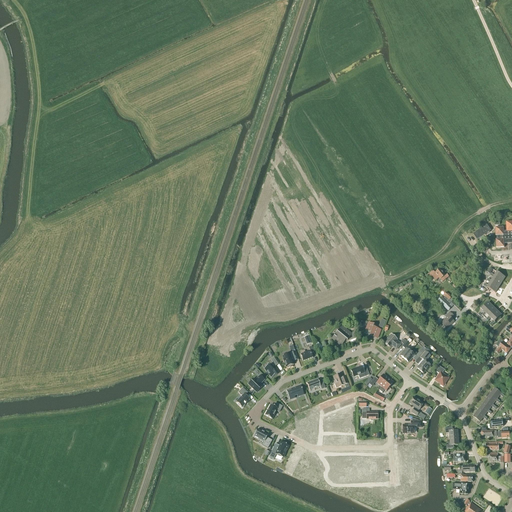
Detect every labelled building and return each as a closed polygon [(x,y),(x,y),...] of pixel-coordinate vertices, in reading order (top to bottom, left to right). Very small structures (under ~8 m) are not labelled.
[(511,222),(506,222),(507,231),(503,232),(503,228),(495,228),(496,236),(497,236),(497,240),(496,240),(496,248),(504,248),(504,244),(511,243),(511,222)] [(491,231),(487,225),(473,235),(477,241),(491,231)] [(431,278),(432,277),(436,281),(439,278),(440,280),(442,282),(445,279),(444,278),(443,278),(445,276),(439,269),(435,273),(434,273),(435,272),(433,270),(428,275),(431,278)] [(494,277),(502,283),(505,277),(497,272),(495,276),(491,274),(490,276),(493,278),(494,277)] [(499,288),(502,283),(494,277),(493,278),(491,281),(488,279),(487,281),(490,283),(490,282),(499,288)] [(490,282),(490,283),(488,286),(485,284),(483,286),(487,288),(495,293),(499,288),(490,282)] [(451,297),(446,293),(443,296),(445,297),(444,298),(449,303),(452,299),(451,299),(452,297),(451,297)] [(484,317),(485,316),(493,307),(488,302),(482,309),(485,312),(482,315),(484,317)] [(493,307),(485,316),(488,318),(486,320),(488,321),(491,318),(490,318),(497,311),(493,307)] [(502,315),(497,311),(490,318),(491,318),(493,321),(490,324),(492,326),(495,322),(502,315)] [(454,317),(449,313),(445,317),(446,318),(441,324),(446,329),(450,325),(451,325),(454,322),(451,320),(454,317)] [(369,336),(374,338),(375,335),(378,336),(380,330),(377,329),(373,327),(374,325),(369,323),(366,331),(371,333),(369,336)] [(342,326),(341,327),(332,339),(341,347),(346,340),(347,341),(357,338),(354,332),(352,334),(342,326)] [(391,336),(384,343),(390,348),(392,346),(396,350),(400,345),(396,341),(396,340),(391,336)] [(500,340),(496,346),(499,348),(496,352),(498,354),(502,350),(507,354),(511,348),(508,346),(500,340)] [(404,360),(410,352),(408,350),(410,348),(408,346),(401,355),(401,357),(404,360)] [(310,351),(300,355),(303,362),(313,358),(311,354),(314,352),(312,347),(309,348),(310,351)] [(413,354),(410,352),(404,360),(408,362),(409,362),(412,358),(416,361),(425,351),(422,348),(415,356),(417,353),(415,352),(413,354)] [(425,352),(420,358),(417,362),(420,365),(417,369),(423,374),(430,365),(426,362),(430,356),(425,352)] [(293,353),(282,357),(286,368),(287,367),(287,368),(291,367),(290,366),(293,365),(292,362),(295,361),(293,353)] [(264,369),(269,376),(269,375),(271,379),(277,375),(274,370),(274,369),(273,367),(274,366),(275,367),(278,364),(274,358),(270,360),(273,364),(271,365),(271,364),(264,369)] [(351,371),(353,378),(358,376),(359,379),(369,376),(366,368),(363,369),(362,367),(351,371)] [(445,370),(439,367),(436,372),(439,374),(435,381),(441,385),(440,385),(443,387),(445,384),(449,378),(442,374),(445,370)] [(342,378),(340,374),(334,377),(336,384),(334,384),(336,389),(344,385),(346,389),(349,387),(346,377),(342,378)] [(381,387),(388,379),(383,375),(377,383),(381,387)] [(254,379),(248,385),(256,393),(262,387),(260,385),(261,383),(261,384),(265,380),(260,376),(255,380),(254,379)] [(378,380),(375,377),(369,384),(372,387),(378,380)] [(388,379),(381,387),(386,391),(393,383),(388,379)] [(309,391),(320,387),(321,390),(325,389),(322,381),(319,382),(318,380),(307,384),(309,391)] [(301,390),(300,386),(287,391),(288,396),(289,395),(291,399),(294,398),(294,396),(302,393),(301,391),(302,390),(301,390)] [(242,396),(236,402),(242,408),(245,405),(247,403),(250,400),(245,396),(248,393),(243,388),(238,393),(242,396)] [(490,394),(497,399),(500,396),(503,398),(504,396),(501,394),(494,389),(490,394)] [(486,400),(493,405),(496,401),(499,403),(500,402),(497,399),(490,394),(486,400)] [(414,398),(413,398),(409,404),(415,408),(414,409),(411,413),(417,416),(419,413),(418,412),(419,410),(421,407),(419,406),(421,403),(418,401),(417,399),(416,398),(414,398)] [(482,406),(489,411),(491,407),(495,410),(497,408),(493,405),(486,400),(482,406)] [(273,407),(271,405),(265,416),(272,420),(276,411),(279,413),(282,407),(275,403),(273,407)] [(477,411),(484,416),(487,412),(490,415),(491,413),(489,411),(482,406),(477,411)] [(369,413),(369,409),(362,409),(362,415),(366,415),(366,419),(370,419),(370,420),(371,421),(373,421),(374,420),(374,419),(377,419),(377,413),(369,413)] [(487,418),(484,416),(477,411),(473,417),(480,422),(483,418),(486,420),(487,418)] [(421,428),(421,422),(410,422),(410,426),(402,426),(402,434),(414,434),(414,428),(421,428)] [(450,439),(458,438),(458,431),(453,431),(452,428),(445,428),(446,434),(449,434),(450,439)] [(482,432),(482,438),(494,437),(498,437),(498,433),(496,433),(495,430),(490,430),(490,431),(487,432),(487,428),(481,428),(482,432)] [(258,429),(254,437),(264,442),(262,445),(268,448),(272,441),(267,438),(268,435),(258,430),(258,429)] [(459,445),(458,438),(450,439),(450,443),(447,444),(447,449),(454,449),(454,445),(459,445)] [(499,445),(499,442),(495,442),(495,443),(486,443),(486,451),(491,451),(499,451),(499,445)] [(281,443),(279,446),(275,444),(269,458),(274,460),(276,455),(283,458),(288,447),(286,446),(285,445),(281,443)] [(465,452),(454,452),(454,455),(454,462),(465,462),(465,456),(465,452)] [(498,457),(498,453),(490,453),(490,462),(500,462),(500,463),(503,463),(504,456),(501,456),(501,457),(498,457)] [(466,476),(466,474),(457,474),(457,477),(461,477),(461,482),(473,482),(473,476),(466,476)] [(469,484),(463,484),(460,483),(460,484),(453,483),(453,490),(460,490),(459,494),(468,495),(469,484)] [(470,501),(467,499),(464,504),(467,506),(468,505),(469,506),(464,511),(483,511),(471,503),(470,504),(469,503),(470,501)]
